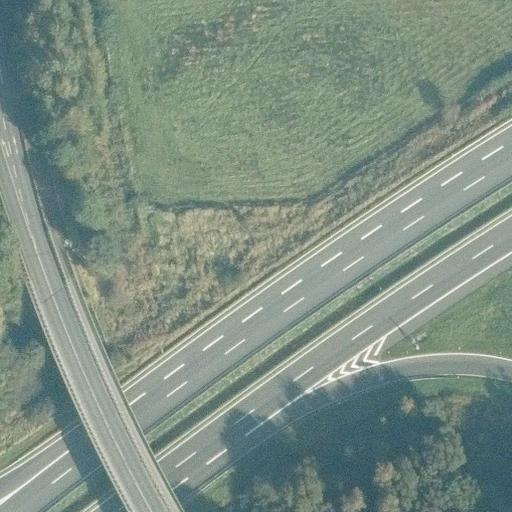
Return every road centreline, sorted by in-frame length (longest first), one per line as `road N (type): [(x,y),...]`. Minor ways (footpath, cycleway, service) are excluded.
road 1 (motorway): [(511,161),(80,464)]
road 2 (tertiary): [(0,124),(26,231),(76,376),(141,511)]
road 3 (motorway): [(240,419),(511,235)]
road 4 (motorway): [(240,419),(396,373),(472,367),(511,374)]
road 5 (motorway): [(121,511),(240,419)]
